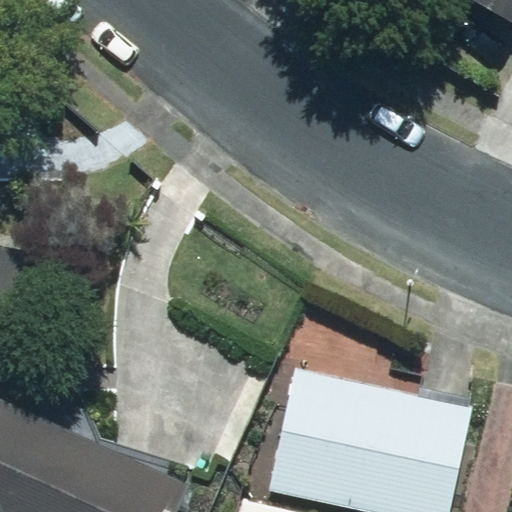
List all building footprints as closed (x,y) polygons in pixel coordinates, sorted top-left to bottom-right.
[(511,0),(469,0),(511,23),(511,0)] [(26,249),(0,243),(0,311),(13,314),(26,249)] [(418,396),(297,369),(270,489),(371,511),(449,511),(473,408),(468,407),(469,399),(419,388),(418,396)] [(177,511),(190,485),(0,401),(0,511),(177,511)] [(295,511),(244,500),(241,511),(295,511)]
